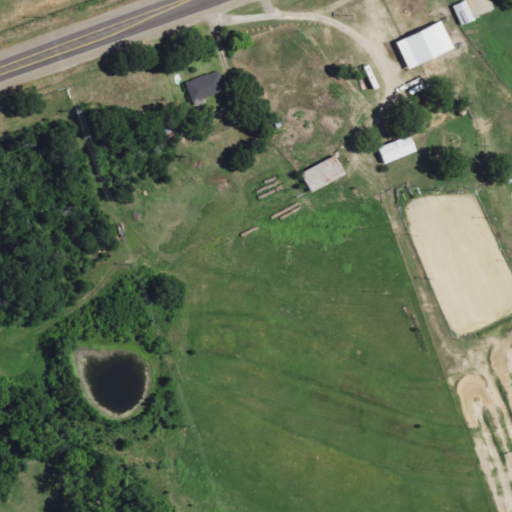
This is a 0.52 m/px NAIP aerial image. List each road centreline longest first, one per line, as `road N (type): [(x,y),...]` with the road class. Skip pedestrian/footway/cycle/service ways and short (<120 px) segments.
road 1 (primary): [(0,71),(199,0)]
road 2 (residential): [(188,4),(287,17),(347,0)]
